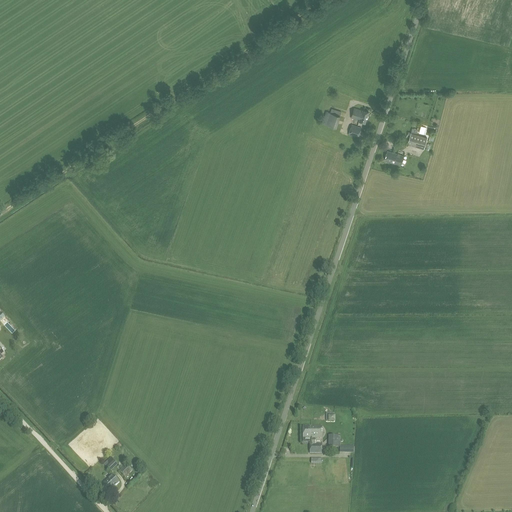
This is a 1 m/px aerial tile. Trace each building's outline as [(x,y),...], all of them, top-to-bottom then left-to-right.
[(322,123),(337,128),(341,116),(340,116),(341,112),(331,108),(331,111),(330,110),(329,112),(326,111),(322,123)] [(359,121),(365,123),(369,112),(362,110),(362,111),(354,108),(351,118),(359,120),(359,121)] [(348,134),(358,137),(361,128),(352,125),(348,134)] [(407,145),(423,150),(427,137),(411,133),(407,145)] [(384,161),(400,166),(404,156),(387,151),(384,161)] [(417,155),(410,152),(404,167),(411,170),(417,155)] [(310,453),(322,453),(322,444),(313,444),(313,438),(322,438),(322,426),(303,426),(303,438),(310,438),(310,444),(310,453)] [(340,453),(350,453),(350,452),(354,452),(354,447),(350,447),(350,446),(340,446),(340,436),(328,435),(328,447),(340,448),(340,453)] [(106,467),(110,471),(118,464),(114,460),(106,467)] [(118,471),(125,477),(132,470),(125,464),(118,471)] [(102,485),(109,492),(119,483),(112,476),(102,485)]
